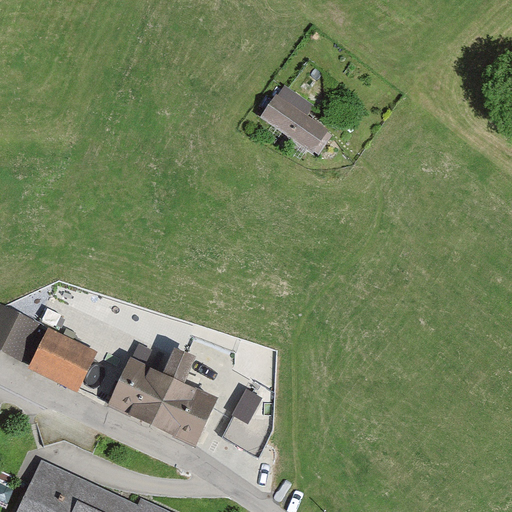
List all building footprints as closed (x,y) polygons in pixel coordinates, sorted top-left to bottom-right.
[(260,116),(314,154),(327,136),(272,99),(260,116)] [(0,308),(0,350),(17,358),(17,357),(32,327),(33,325),(33,324),(0,308)] [(32,327),(17,357),(31,364),(29,367),(73,388),(84,367),(89,355),(46,333),(32,327)] [(107,404),(191,445),(212,402),(188,390),(194,378),(185,373),(190,362),(179,357),(177,356),(170,370),(164,368),(159,377),(127,362),(117,383),(107,404)] [(246,392),(235,410),(250,419),(261,401),(246,392)] [(220,436),(257,457),(270,430),(250,419),(235,410),(232,409),(220,436)] [(161,511),(137,501),(134,507),(87,485),(81,483),(76,492),(78,493),(73,503),(28,482),(27,484),(14,511),(161,511)]
